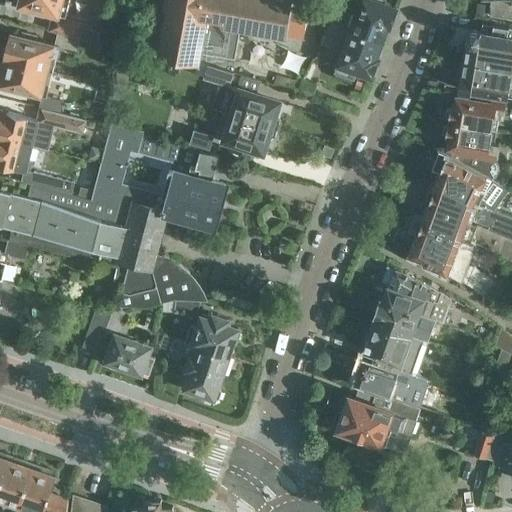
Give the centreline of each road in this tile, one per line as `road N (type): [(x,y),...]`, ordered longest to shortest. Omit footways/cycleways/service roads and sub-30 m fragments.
road 1 (residential): [(242,473),(269,432),(425,0)]
road 2 (tertiary): [(242,473),(0,388)]
